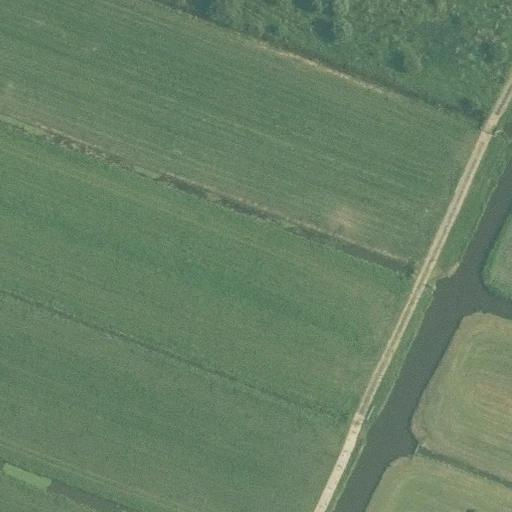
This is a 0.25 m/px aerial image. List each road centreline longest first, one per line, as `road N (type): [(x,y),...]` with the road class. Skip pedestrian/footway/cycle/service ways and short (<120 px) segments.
road 1 (track): [(449,219),(317,511)]
road 2 (track): [(449,219),(511,90)]
